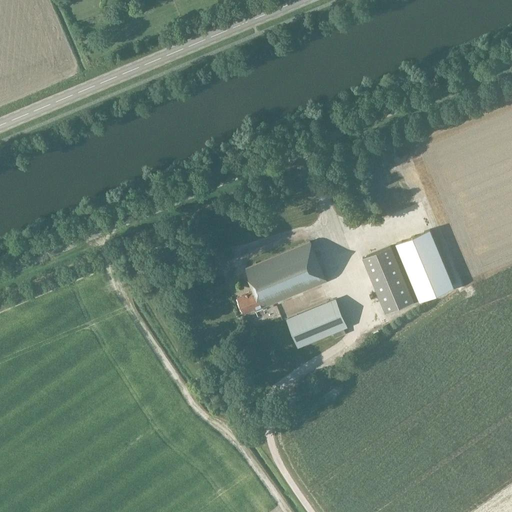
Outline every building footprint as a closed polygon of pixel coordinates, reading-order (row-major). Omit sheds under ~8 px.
[(370,244),(362,226),(345,233),(353,251),(370,244)] [(430,229),(397,243),(420,301),(454,287),(430,229)] [(255,311),(327,282),(309,241),(246,267),(255,289),(238,297),(245,313),(255,309),(255,311)] [(363,257),(386,313),(414,301),(391,246),(363,257)] [(346,333),(344,329),(348,327),(336,298),(286,319),(298,348),(334,333),(336,337),(346,333)] [(374,328),(367,331),(369,337),(377,335),(374,328)] [(249,333),(243,344),(248,347),(255,336),(249,333)]
